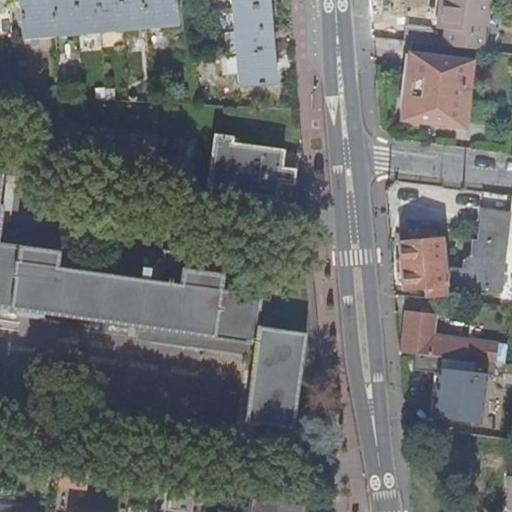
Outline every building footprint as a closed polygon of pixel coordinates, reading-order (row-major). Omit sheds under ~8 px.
[(42,0),(20,2),(23,40),(178,26),(176,0),(42,0)] [(276,85),(268,0),(230,0),(238,88),(276,85)] [(491,0),(441,0),(439,21),(447,23),(444,48),(485,53),(491,0)] [(406,27),(405,43),(429,46),(431,30),(406,27)] [(402,122),(464,130),(469,102),(464,102),(469,64),(411,56),(402,122)] [(180,144),(39,125),(35,158),(175,178),(180,144)] [(281,169),(283,152),(231,144),(232,139),(214,136),(206,198),(224,201),(225,193),(277,201),(279,183),(293,185),(295,171),(281,169)] [(0,308),(138,328),(137,339),(169,343),(170,332),(215,339),(214,349),(247,354),(248,343),(255,344),(244,424),(256,426),(256,424),(292,429),(306,334),(257,327),(262,296),(221,290),(223,276),(221,274),(213,273),(215,258),(200,256),(194,255),(193,261),(162,256),(158,282),(57,268),(59,253),(58,252),(0,243),(0,220),(2,221),(4,206),(0,205),(0,197),(3,172),(0,171),(0,308)] [(446,287),(501,294),(511,215),(486,212),(482,244),(472,243),(470,258),(464,263),(463,272),(444,270),(441,242),(400,245),(404,291),(446,287)] [(159,256),(162,256),(193,261),(194,255),(200,256),(200,253),(161,248),(160,249),(159,256)] [(406,315),(400,354),(494,366),(498,345),(435,338),(436,319),(406,315)] [(215,339),(170,332),(169,343),(137,339),(136,340),(247,356),(247,354),(214,349),(215,339)] [(432,419),(479,426),(485,376),(439,370),(432,419)] [(85,489),(87,472),(45,466),(44,473),(60,476),(59,486),(85,489)] [(178,511),(191,511),(195,487),(171,484),(167,510),(178,511)] [(301,511),(303,501),(254,495),(251,511),(301,511)] [(0,511),(12,511),(13,506),(0,503),(0,511)]
